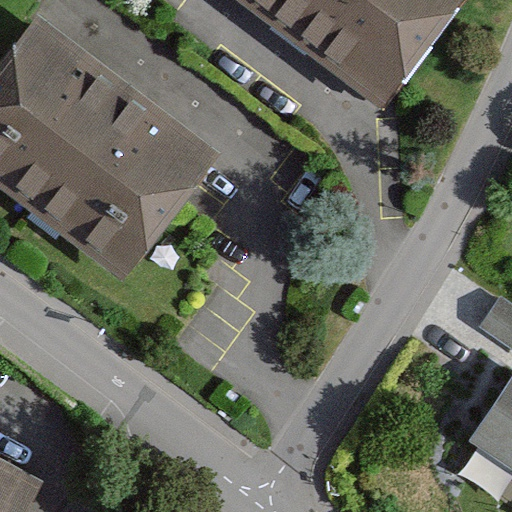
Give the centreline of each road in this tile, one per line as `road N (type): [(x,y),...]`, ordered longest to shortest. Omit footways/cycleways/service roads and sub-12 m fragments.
road 1 (residential): [(276,506),(488,147),(511,79)]
road 2 (residential): [(276,506),(0,301)]
